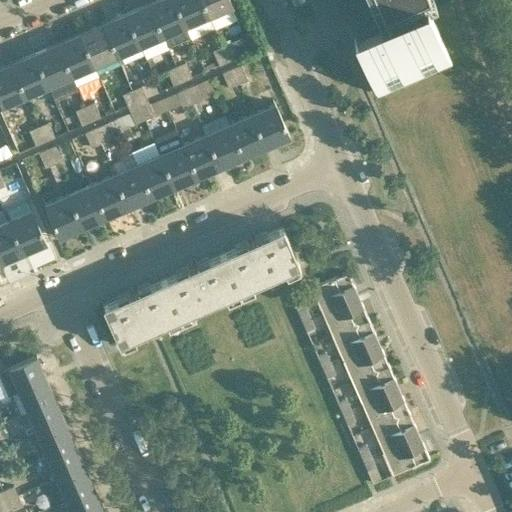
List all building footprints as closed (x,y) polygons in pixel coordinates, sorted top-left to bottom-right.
[(186,25),(175,0),(152,0),(149,2),(163,35),(186,25)] [(209,15),(202,0),(175,0),(186,25),(209,15)] [(229,0),(202,0),(209,15),(232,5),(229,0)] [(376,0),(387,23),(353,38),(377,94),(451,62),(423,0),(376,0)] [(163,35),(149,2),(126,12),(140,46),(163,35)] [(140,46),(126,12),(103,22),(117,56),(140,46)] [(117,56),(103,22),(80,31),(95,66),(117,56)] [(95,66),(80,31),(56,41),(71,76),(95,66)] [(71,76),(56,41),(33,51),(48,86),(71,76)] [(233,42),(223,46),(229,60),(238,56),(233,42)] [(229,60),(223,46),(213,50),(219,64),(229,60)] [(48,86),(33,51),(10,61),(25,96),(48,86)] [(25,96),(10,61),(0,65),(0,100),(2,106),(25,96)] [(186,62),(176,66),(183,80),(192,76),(186,62)] [(241,63),(232,67),(238,81),(247,78),(241,63)] [(183,80),(176,66),(167,70),(174,84),(183,80)] [(238,81),(232,67),(223,71),(229,85),(238,81)] [(195,83),(186,88),(192,102),(202,98),(195,83)] [(142,85),(132,90),(138,104),(148,99),(142,85)] [(192,102),(186,88),(176,92),(183,106),(192,102)] [(138,104),(132,90),(123,94),(129,108),(138,104)] [(155,114),(148,99),(138,104),(145,118),(155,114)] [(94,102),(85,106),(91,120),(101,116),(94,102)] [(274,102),(252,112),(251,112),(266,146),(289,136),(274,102)] [(145,118),(138,104),(129,108),(135,122),(145,118)] [(91,120),(85,106),(75,110),(82,125),(91,120)] [(266,146),(251,112),(228,122),(243,156),(266,146)] [(48,122),(38,126),(45,140),(54,136),(48,122)] [(243,156),(228,122),(205,132),(220,166),(243,156)] [(104,124),(94,128),(101,142),(110,138),(104,124)] [(45,140),(38,126),(29,130),(36,144),(45,140)] [(101,142),(94,128),(85,132),(91,146),(101,142)] [(205,131),(204,131),(205,132),(182,142),(197,176),(220,166),(205,131)] [(197,176),(182,142),(159,152),(174,186),(197,176)] [(58,144),(48,148),(55,162),(64,158),(58,144)] [(55,162),(48,148),(39,152),(45,166),(49,165),(55,162)] [(174,186),(159,152),(136,162),(151,196),(174,186)] [(151,196),(136,162),(113,172),(128,206),(151,196)] [(128,206),(113,172),(91,182),(105,216),(128,206)] [(105,216),(91,182),(68,192),(82,226),(105,216)] [(82,226),(68,192),(45,202),(59,236),(82,226)] [(46,242),(31,207),(8,218),(23,252),(46,242)] [(0,261),(23,252),(8,218),(0,221),(0,261)] [(237,288),(297,262),(299,267),(300,267),(283,227),(282,227),(282,228),(222,253),(237,288)] [(178,314),(236,288),(237,288),(222,253),(163,279),(178,314)] [(358,294),(348,271),(311,287),(322,310),(358,294)] [(163,279),(128,294),(104,304),(103,304),(120,344),(121,344),(119,339),(178,314),(163,279)] [(369,318),(358,294),(322,310),(332,334),(369,318)] [(304,305),(296,308),(301,319),(309,316),(304,305)] [(314,327),(309,316),(301,319),(306,330),(314,327)] [(379,341),(369,318),(332,334),(342,357),(379,341)] [(389,364),(379,341),(342,357),(352,380),(389,364)] [(325,351),(316,355),(321,366),(330,362),(325,351)] [(46,377),(37,355),(9,367),(4,369),(0,370),(0,374),(8,393),(18,389),(46,377)] [(334,373),(330,362),(321,366),(326,377),(334,373)] [(399,388),(389,364),(352,380),(362,404),(399,388)] [(56,399),(46,377),(18,389),(28,411),(56,399)] [(409,411),(399,388),(362,404),(373,427),(409,411)] [(345,397),(337,401),(341,412),(350,408),(345,397)] [(66,421),(56,399),(28,411),(38,433),(66,421)] [(355,419),(350,408),(341,412),(346,423),(355,419)] [(419,434),(409,411),(373,427),(383,450),(419,434)] [(75,443),(66,421),(38,433),(45,450),(47,455),(75,443)] [(430,458),(419,434),(383,450),(393,474),(430,458)] [(85,465),(75,443),(47,455),(57,477),(85,465)] [(365,444),(357,447),(362,458),(370,455),(365,444)] [(375,466),(370,455),(362,458),(366,469),(375,466)] [(94,487),(85,465),(57,477),(66,499),(94,487)] [(0,493),(3,500),(18,493),(14,484),(0,490),(0,493)] [(96,511),(104,509),(94,487),(66,499),(71,511),(96,511)] [(23,503),(18,493),(3,500),(8,510),(23,503)]
